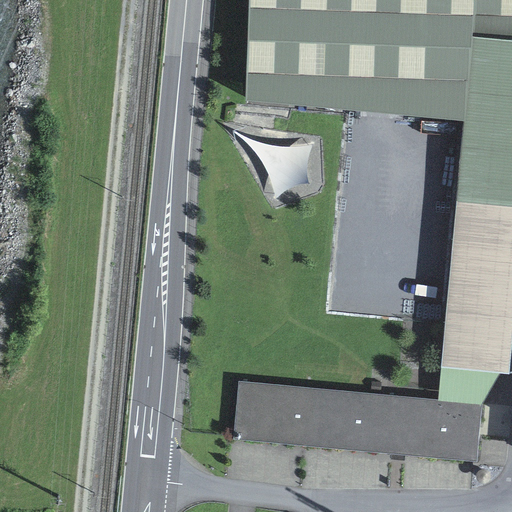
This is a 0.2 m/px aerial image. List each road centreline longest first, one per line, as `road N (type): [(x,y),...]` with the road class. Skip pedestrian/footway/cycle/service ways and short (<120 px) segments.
road 1 (track): [(128,0),(78,511)]
road 2 (secondary): [(189,0),(143,511)]
